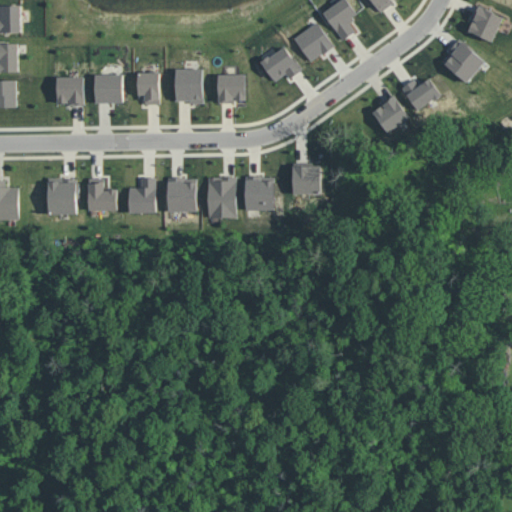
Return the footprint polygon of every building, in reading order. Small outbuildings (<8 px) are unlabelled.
[(356,30),(344,39),(324,11),(340,0),(349,0),(358,12),(353,16),(355,19),(350,22),(356,30)] [(392,0),(394,2),(381,11),(373,0),(392,0)] [(0,4),(21,4),(22,31),(0,31),(0,4)] [(504,16),(493,40),(470,30),(474,20),(476,21),(477,19),(475,19),(478,11),(477,10),(480,4),(504,16)] [(335,45),(324,53),(323,52),(312,60),(295,37),(318,20),(335,45)] [(486,60),(468,81),(443,60),(452,51),(450,49),(461,37),(486,60)] [(18,42),(20,70),(0,70),(0,62),(1,62),(1,57),(0,57),(0,40),(8,40),(8,42),(18,42)] [(303,67),(301,68),(302,69),(291,78),(286,73),(275,80),(261,60),(269,54),(271,56),(285,46),(303,67)] [(203,67),(204,102),(190,102),(190,99),(177,99),(177,67),(203,67)] [(160,71),(161,103),(146,103),(145,96),(139,97),(139,71),(160,71)] [(124,73),(125,101),(97,101),(97,73),(124,73)] [(246,73),(246,99),(235,99),(235,101),(220,101),(219,73),(246,73)] [(85,76),(86,104),(70,104),(70,98),(69,98),(69,102),(58,102),(58,76),(85,76)] [(443,94),(419,110),(402,86),(415,77),(420,83),(423,80),(425,82),(431,77),(443,94)] [(0,79),(18,79),(18,106),(0,106),(0,79)] [(411,116),(389,132),(373,111),(382,105),(384,107),(385,106),(383,103),(390,99),(388,98),(395,94),(411,116)] [(322,164),(322,193),(295,193),(294,162),(314,162),(314,164),(322,164)] [(275,176),(275,209),(247,209),(247,174),(263,174),(263,176),(275,176)] [(238,175),(237,216),(210,216),(209,176),(238,175)] [(80,182),(80,197),(77,197),(78,212),(50,213),(49,177),(64,176),(64,178),(78,178),(78,181),(80,182)] [(157,176),(157,211),(131,211),(130,186),(142,186),(142,176),(157,176)] [(198,177),(198,210),(170,211),(169,176),(185,176),(185,177),(198,177)] [(118,188),(118,208),(90,209),(90,177),(105,177),(105,190),(109,190),(109,187),(118,188)] [(19,186),(20,218),(0,218),(0,179),(6,179),(6,186),(19,186)]
